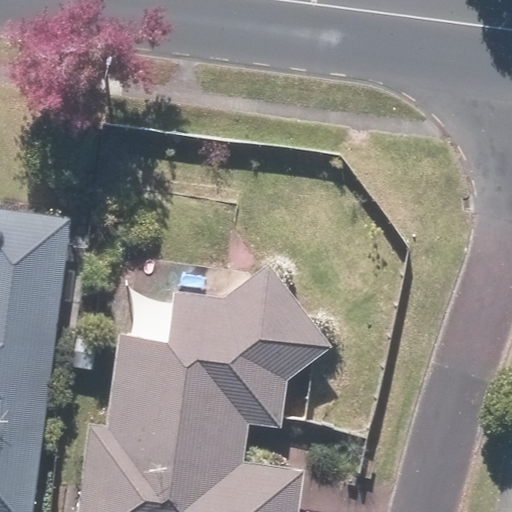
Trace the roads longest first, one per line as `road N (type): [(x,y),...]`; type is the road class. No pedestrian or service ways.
road 1 (residential): [(511,203),(449,402),(425,511)]
road 2 (secondary): [(340,0),(511,24)]
